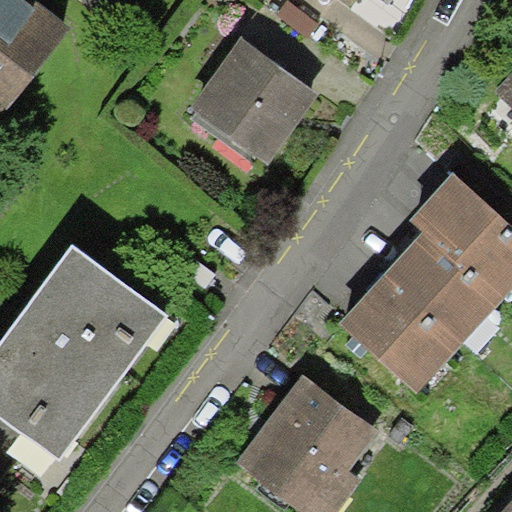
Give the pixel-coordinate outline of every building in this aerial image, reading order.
[(28,0),(0,0),(0,78),(43,11),(28,0)] [(154,0),(86,0),(134,31),(154,0)] [(243,48),(190,118),(258,170),(312,100),(243,48)] [(511,82),(500,94),(511,106),(511,82)] [(0,146),(0,219),(33,168),(0,146)] [(425,238),(341,329),(421,403),(511,304),(511,229),(456,179),(413,227),(425,238)] [(74,250),(0,345),(0,418),(61,465),(170,323),(74,250)] [(311,380),(242,463),(301,511),(336,511),(359,484),(351,478),(383,439),(311,380)]
